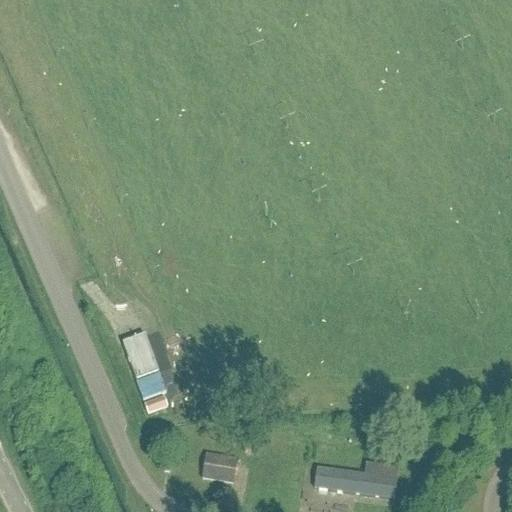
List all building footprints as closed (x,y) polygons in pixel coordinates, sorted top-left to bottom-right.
[(142,335),(157,375),(181,366),(167,326),(142,335)] [(122,346),(136,384),(157,376),(143,338),(122,346)] [(143,408),(146,417),(167,411),(164,401),(143,408)] [(234,463),(205,460),(202,482),(232,486),(234,463)] [(317,475),(314,494),(391,504),(395,472),(364,468),(363,481),(317,475)]
